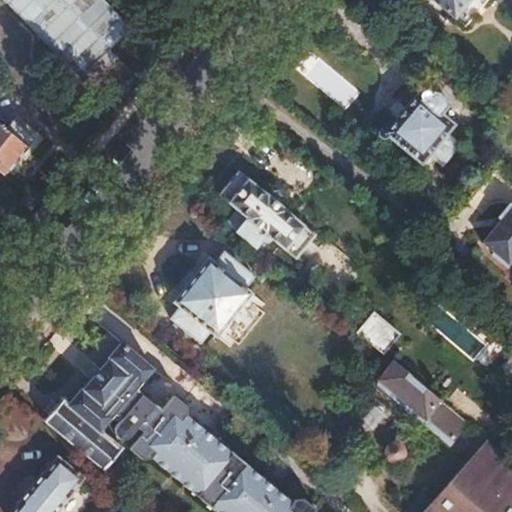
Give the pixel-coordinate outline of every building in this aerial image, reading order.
[(0,0),(87,85),(115,57),(97,38),(109,27),(81,0),(0,0)] [(439,0),(455,14),(466,0),(439,0)] [(319,59),(305,75),(345,109),(359,92),(319,59)] [(379,130),(379,132),(379,135),(381,137),(384,138),(386,137),(389,136),(422,164),(430,155),(452,128),(456,123),(442,112),(449,104),(449,98),(439,90),(435,91),(431,94),(426,89),(421,94),(419,92),(388,128),(384,127),(381,128),(379,130)] [(0,123),(0,171),(11,181),(35,152),(32,149),(39,141),(18,124),(11,133),(0,123)] [(452,128),(430,155),(443,166),(466,139),(452,128)] [(238,170),(219,193),(249,218),(237,232),(254,247),(260,239),(263,241),(267,242),(271,241),(273,239),(297,258),(316,235),(238,170)] [(511,206),(507,203),(496,217),(499,219),(480,243),(492,252),(490,254),(506,267),(511,259),(511,206)] [(177,307),(168,318),(197,343),(207,332),(214,338),(251,294),(243,288),(253,277),(223,251),(214,263),(208,258),(171,302),(177,307)] [(371,313),(356,332),(384,356),(391,362),(408,343),(371,313)] [(63,397),(44,421),(105,471),(123,448),(101,429),(111,417),(116,411),(120,414),(116,420),(114,424),(113,428),(115,432),(121,437),(125,436),(128,434),(136,425),(142,429),(129,446),(141,456),(150,455),(218,511),(310,511),(313,509),(299,498),(296,498),(292,500),(289,503),(185,417),(185,404),(171,393),(159,408),(134,388),(151,367),(120,340),(107,356),(109,357),(82,391),(80,390),(70,402),(63,397)] [(391,362),(374,382),(388,393),(390,390),(422,418),(437,400),(391,362)] [(258,399),(249,412),(262,423),(272,410),(258,399)] [(472,403),(459,418),(483,437),(496,422),(472,403)] [(116,411),(111,417),(116,420),(120,414),(116,411)] [(511,511),(511,461),(486,440),(419,511),(511,511)] [(20,505),(14,511),(54,511),(69,495),(66,492),(79,477),(58,460),(45,476),(42,473),(17,502),(20,505)]
